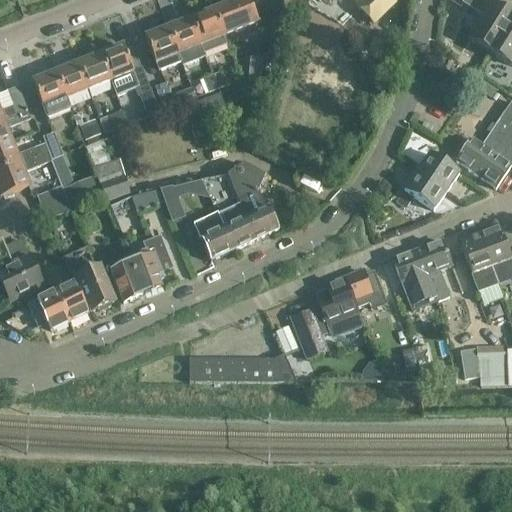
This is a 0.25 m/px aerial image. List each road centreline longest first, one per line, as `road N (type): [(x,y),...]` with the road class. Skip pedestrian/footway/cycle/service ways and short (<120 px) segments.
road 1 (residential): [(511,209),(500,202),(62,379),(37,383),(25,372),(29,359),(76,352),(334,226),(383,152),(407,96),(425,0)]
road 2 (residential): [(0,49),(117,0)]
